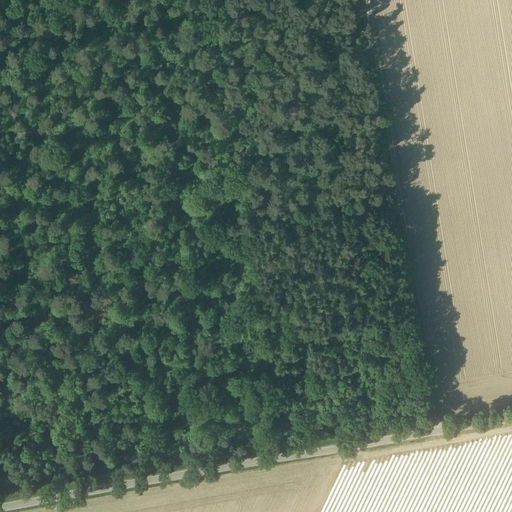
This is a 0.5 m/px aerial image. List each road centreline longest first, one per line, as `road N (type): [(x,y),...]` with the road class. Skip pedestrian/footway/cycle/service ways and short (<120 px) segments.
road 1 (unclassified): [(0,509),(511,417)]
road 2 (track): [(363,0),(434,432)]
